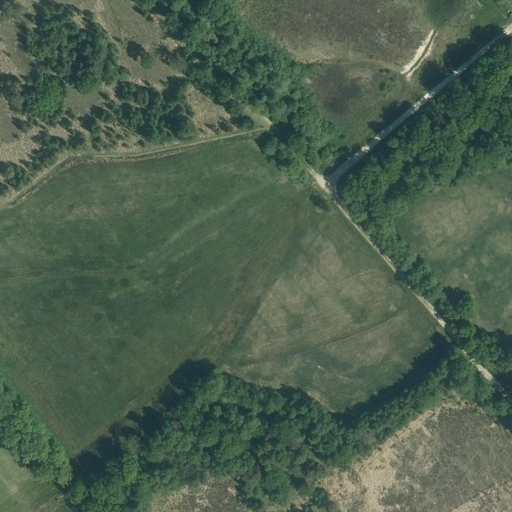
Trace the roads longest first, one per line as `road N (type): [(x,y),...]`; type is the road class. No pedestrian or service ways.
road 1 (track): [(325,189),(511,401)]
road 2 (track): [(147,0),(325,189)]
road 3 (track): [(325,189),(511,28)]
